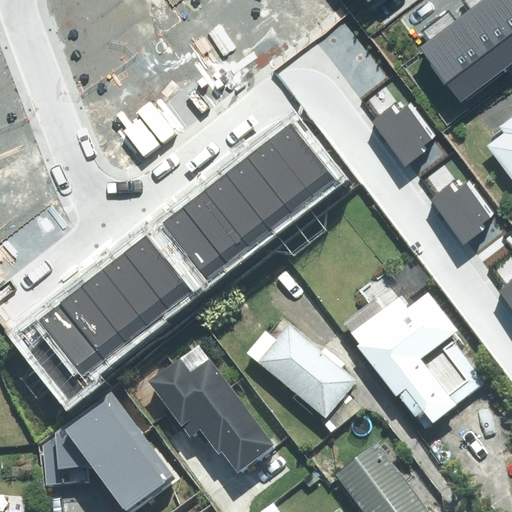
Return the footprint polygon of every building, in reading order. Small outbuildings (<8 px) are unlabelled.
[(511,7),(506,0),(481,0),(456,19),(498,74),(511,64),(511,7)] [(456,19),(419,47),(461,102),(498,74),(456,19)] [(296,147),(256,96),(194,145),(170,114),(123,150),(187,233),(296,147)] [(511,117),(509,120),(511,124),(511,127),(497,139),(511,158),(511,117)] [(366,350),(429,432),(488,387),(455,343),(464,335),(435,296),(414,312),(405,301),(358,336),(368,349),(366,350)] [(364,384),(294,329),(264,366),(334,421),(364,384)] [(209,351),(162,391),(201,438),(210,430),(252,480),(290,448),(209,351)] [(433,511),(382,446),(340,479),(366,511),(433,511)]
